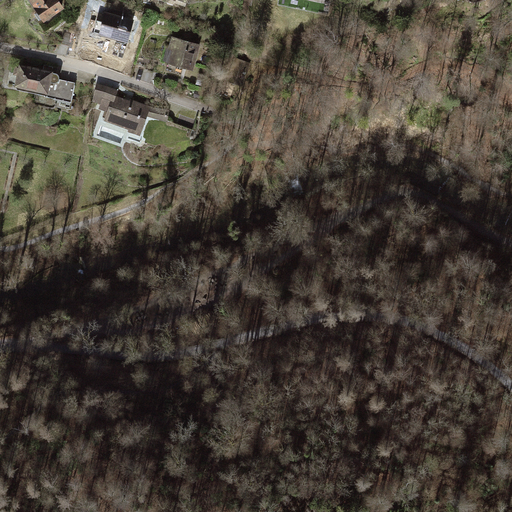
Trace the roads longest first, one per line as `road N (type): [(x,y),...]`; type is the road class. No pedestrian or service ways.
road 1 (track): [(18,342),(150,329),(387,194),(434,202),(511,243)]
road 2 (track): [(18,342),(127,356),(220,346),(345,314),(385,317),(418,325),(479,360),(511,391)]
road 3 (track): [(220,346),(174,385),(153,392),(54,395),(0,445)]
road 4 (residential): [(0,47),(99,71),(190,106)]
